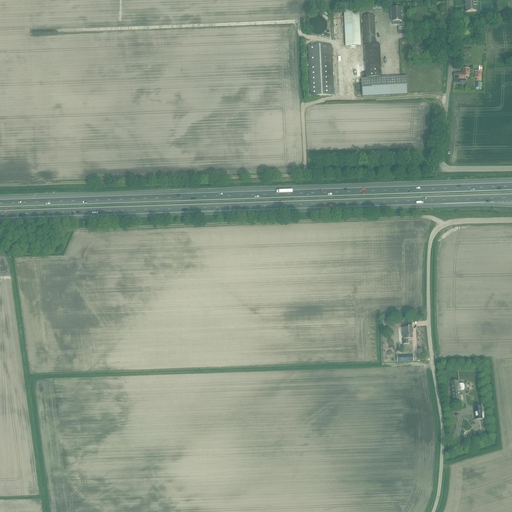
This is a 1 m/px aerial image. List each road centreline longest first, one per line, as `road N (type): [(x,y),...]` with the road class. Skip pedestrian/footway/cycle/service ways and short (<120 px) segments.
road 1 (motorway): [(0,214),(511,197)]
road 2 (motorway): [(511,186),(0,203)]
road 3 (unclassified): [(511,220),(446,222),(429,249),(428,333),(441,416),(432,511)]
road 4 (unclassified): [(507,170),(441,164),(449,0)]
